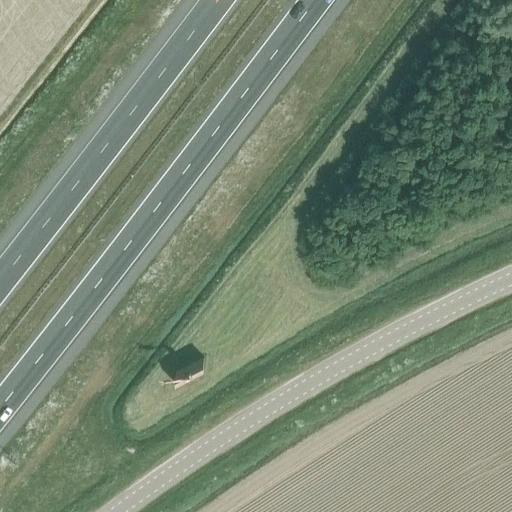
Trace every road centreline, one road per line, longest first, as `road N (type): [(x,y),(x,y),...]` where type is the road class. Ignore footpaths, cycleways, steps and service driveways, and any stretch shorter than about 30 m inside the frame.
road 1 (motorway): [(0,406),(315,0)]
road 2 (unclassified): [(118,511),(311,382),(511,279)]
road 3 (motorway): [(216,0),(0,278)]
